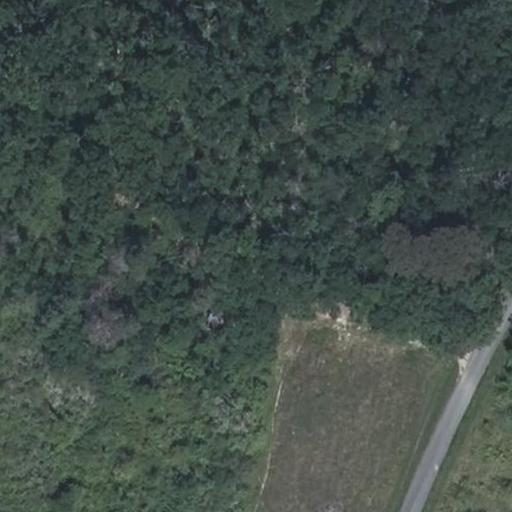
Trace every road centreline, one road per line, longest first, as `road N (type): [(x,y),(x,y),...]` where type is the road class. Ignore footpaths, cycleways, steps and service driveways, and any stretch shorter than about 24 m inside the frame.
road 1 (track): [(490,362),(0,153)]
road 2 (unclassified): [(511,327),(444,434),(414,511)]
